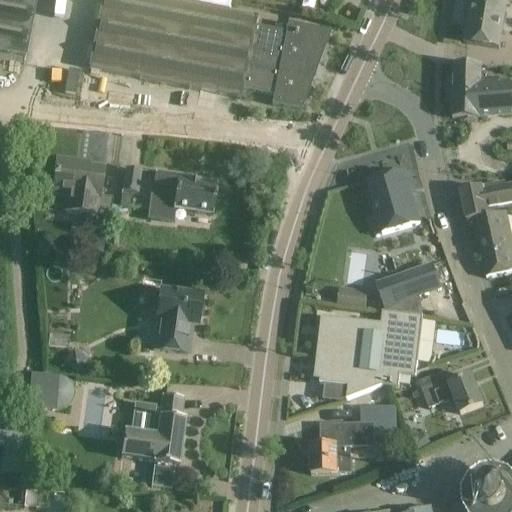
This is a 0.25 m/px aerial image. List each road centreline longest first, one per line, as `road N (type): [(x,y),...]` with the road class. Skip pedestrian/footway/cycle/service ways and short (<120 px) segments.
road 1 (tertiary): [(245,511),(273,293),(319,150)]
road 2 (residential): [(511,371),(443,203),(428,132),(412,109),(354,81)]
road 3 (tertiary): [(319,150),(265,134),(0,107)]
road 4 (residential): [(511,439),(419,486),(328,511)]
